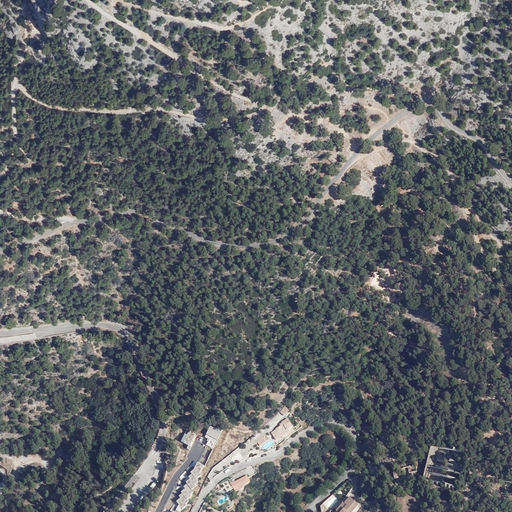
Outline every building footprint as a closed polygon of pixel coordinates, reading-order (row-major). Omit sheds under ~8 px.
[(286,407),(281,412),(284,416),(289,412),(286,407)] [(272,433),(273,436),(275,435),(283,436),(290,432),(288,430),(293,427),(288,420),(282,423),(282,424),(280,426),(281,427),(276,429),(276,430),(272,433)] [(266,436),(257,442),(260,446),(268,439),(266,436)] [(429,446),(422,481),(456,488),(459,473),(458,473),(460,461),(455,460),(457,451),(440,447),(438,454),(442,455),(441,457),(435,455),(436,448),(429,446)] [(234,488),(236,492),(244,488),(244,485),(251,481),(247,475),(232,484),(229,479),(219,485),(222,490),(225,488),(228,492),(234,488)] [(350,511),(358,504),(350,497),(344,503),(344,502),(336,511),(337,511),(350,511)]
